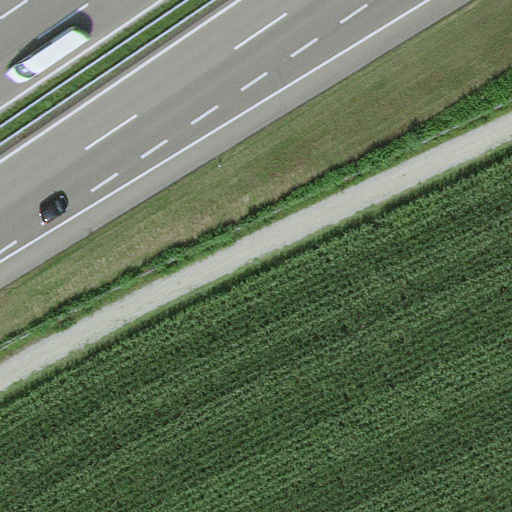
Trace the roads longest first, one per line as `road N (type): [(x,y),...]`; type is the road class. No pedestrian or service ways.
road 1 (track): [(511,127),(175,285),(0,378)]
road 2 (motorway): [(0,209),(309,0)]
